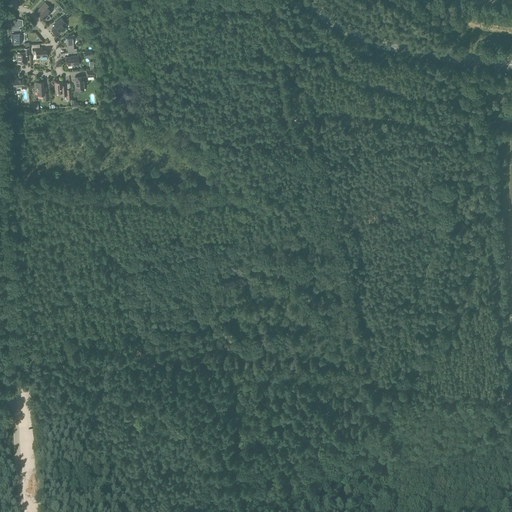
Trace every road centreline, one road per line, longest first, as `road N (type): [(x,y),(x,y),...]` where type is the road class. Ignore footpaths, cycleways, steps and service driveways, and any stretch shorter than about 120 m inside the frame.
road 1 (track): [(144,108),(154,129),(310,237),(368,364),(387,435)]
road 2 (track): [(368,364),(12,356)]
road 3 (unclassified): [(21,511),(0,199)]
road 4 (primary): [(425,53),(364,39),(301,0)]
